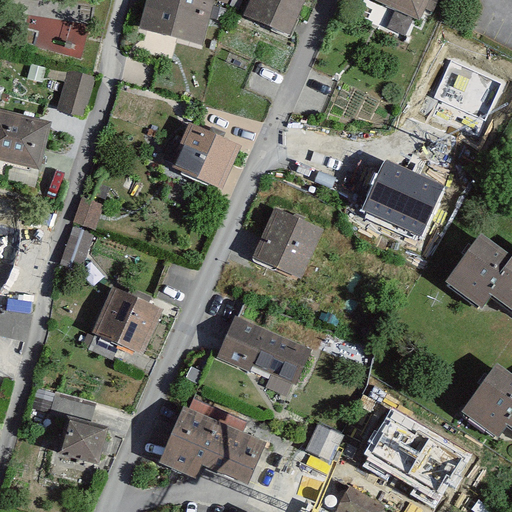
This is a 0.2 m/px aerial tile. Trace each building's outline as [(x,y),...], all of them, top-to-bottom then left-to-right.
[(150,0),(141,39),(204,55),(217,0),(150,0)] [(311,0),(255,0),(245,25),(291,46),(311,0)] [(432,0),(363,0),(362,3),(397,18),(390,34),(408,42),(415,26),(420,28),(432,0)] [(509,82),(451,55),(428,104),(486,133),(509,82)] [(95,81),(69,75),(58,117),(84,124),(95,81)] [(51,129),(0,115),(0,167),(38,178),(51,129)] [(177,179),(223,200),(244,155),(189,130),(179,152),(188,156),(177,179)] [(445,187),(386,160),(363,209),(422,238),(445,187)] [(324,230),(272,209),(252,259),(305,280),(324,230)] [(95,237),(73,228),(58,265),(80,273),(95,237)] [(511,250),(480,230),(449,277),(485,301),(491,290),(511,258),(511,250)] [(14,237),(0,233),(0,286),(1,286),(14,237)] [(511,258),(491,290),(511,304),(511,258)] [(165,310),(113,285),(91,331),(143,356),(165,310)] [(32,317),(4,309),(0,322),(0,335),(25,342),(32,317)] [(315,350),(237,319),(220,359),(252,372),(254,367),(275,375),(270,388),(291,397),(297,384),(301,385),(315,350)] [(511,368),(497,358),(463,407),(499,431),(508,418),(511,413),(511,368)] [(269,441),(183,406),(160,462),(199,478),(205,462),(252,482),(269,441)] [(470,453),(393,408),(364,456),(442,505),(470,453)] [(111,423),(70,414),(61,452),(102,461),(111,423)] [(333,461),(346,434),(319,422),(307,449),(333,461)] [(336,511),(349,487),(309,467),(296,494),(286,511),(336,511)] [(349,487),(336,511),(382,511),(385,505),(349,487)]
